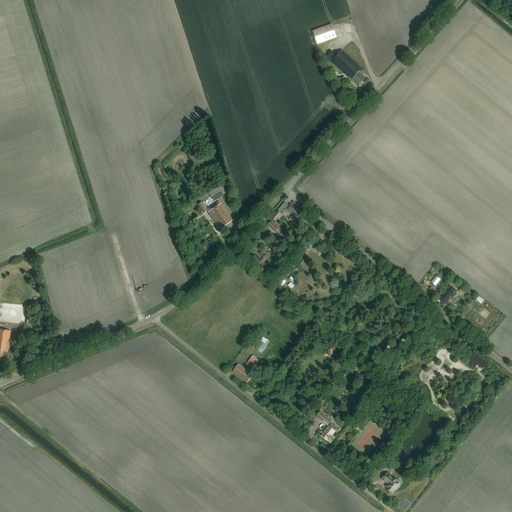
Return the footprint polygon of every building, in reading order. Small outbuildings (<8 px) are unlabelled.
[(318,44),(337,38),(333,24),(313,31),(318,44)] [(362,69),(346,53),(342,50),(331,62),(349,78),(350,77),(359,86),(365,79),(359,73),(362,69)] [(208,211),(202,202),(198,205),(204,213),(208,211)] [(289,206),(284,202),(278,210),(278,211),(272,218),(273,219),(268,226),(267,226),(276,233),(280,229),(276,225),(275,221),(281,214),(286,208),(287,209),(286,209),(293,215),(291,217),(295,220),(298,217),(301,214),(300,213),(301,212),(291,204),(289,206)] [(221,228),(232,220),(220,203),(208,212),(217,225),(218,224),(221,228)] [(441,279),(436,276),(431,282),(436,286),(441,279)] [(446,303),(456,290),(450,285),(442,295),(441,295),(438,299),(444,304),(445,303),(446,303)] [(475,299),(482,304),(484,301),(478,296),(475,299)] [(0,329),(0,362),(3,363),(4,351),(7,352),(11,331),(0,329)] [(255,348),(260,341),(257,339),(252,346),(255,348)] [(364,364),(357,359),(353,364),(359,368),(358,369),(360,370),(364,364)] [(247,383),(253,375),(239,364),(233,372),(247,383)] [(328,425),(332,421),(320,411),(316,416),(328,425)] [(329,426),(321,436),(327,441),(328,441),(331,443),(333,441),(334,440),(333,440),(335,438),(332,435),(335,431),(329,426)] [(387,489),(392,493),(397,486),(399,484),(399,481),(397,480),(393,477),(393,478),(389,475),(390,474),(387,472),(382,478),(388,483),(386,486),(388,488),(387,489)]
